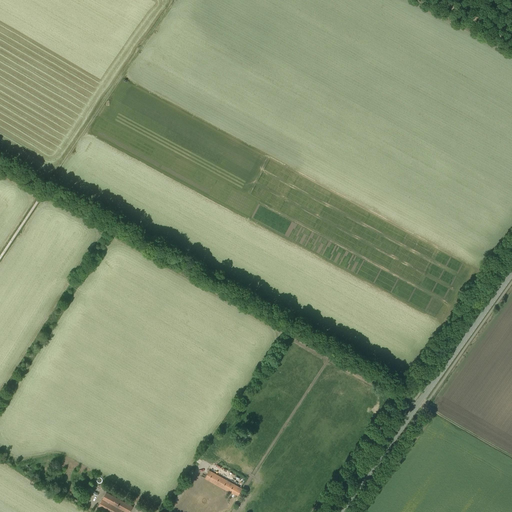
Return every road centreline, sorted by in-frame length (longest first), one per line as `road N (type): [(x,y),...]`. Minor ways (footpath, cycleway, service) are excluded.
road 1 (track): [(0,257),(173,0)]
road 2 (secondary): [(340,511),(511,272)]
